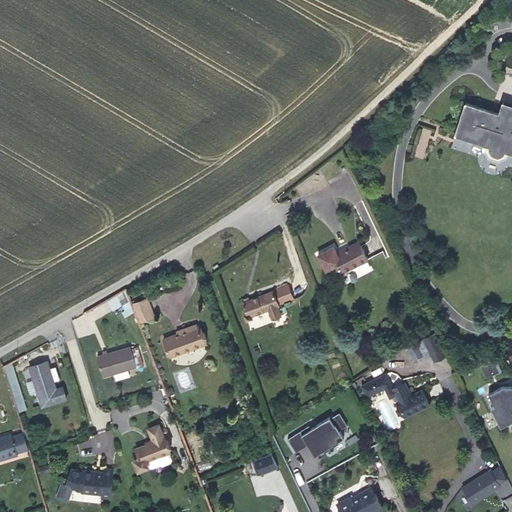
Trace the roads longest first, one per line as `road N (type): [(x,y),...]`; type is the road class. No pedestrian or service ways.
road 1 (residential): [(274,186),(228,222),(0,351)]
road 2 (track): [(274,186),(482,0)]
road 3 (unknown): [(425,511),(469,470),(475,447),(443,374),(424,360)]
